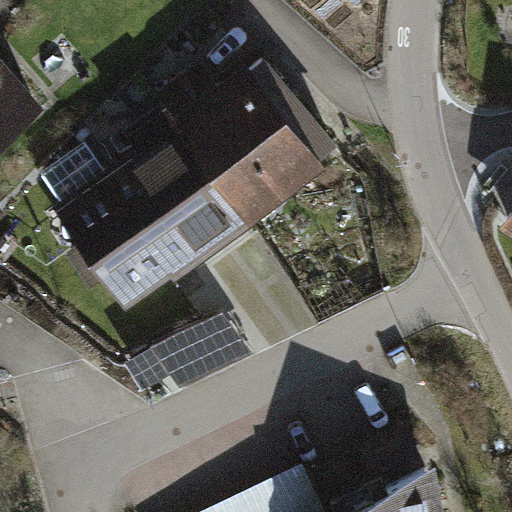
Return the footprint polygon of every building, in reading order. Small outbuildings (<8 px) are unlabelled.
[(332,140),(263,58),(219,91),(199,68),(167,93),(185,118),(181,120),(244,208),(332,140)] [(0,131),(35,101),(0,60),(0,131)] [(244,208),(181,120),(63,204),(85,235),(72,244),(94,275),(107,266),(126,293),(170,261),(177,256),(244,208)] [(219,314),(161,342),(180,382),(249,349),(219,314)] [(156,349),(135,362),(146,379),(167,366),(156,349)] [(326,511),(305,467),(210,511),(326,511)] [(435,511),(427,467),(332,511),(435,511)]
